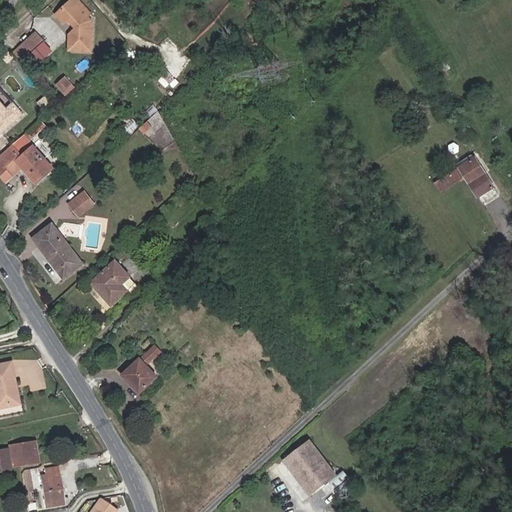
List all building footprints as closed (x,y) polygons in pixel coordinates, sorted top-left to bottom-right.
[(85,17),(81,13),(81,7),(74,0),(73,0),(58,14),(64,21),(72,21),(78,28),(71,35),(70,50),(93,51),(94,19),(91,16),(88,18),(85,17)] [(137,18),(143,13),(134,1),(128,7),(137,18)] [(45,43),(36,32),(20,46),(30,57),(45,43)] [(30,57),(20,46),(13,52),(23,63),(30,57)] [(438,66),(443,74),(451,69),(453,67),(448,60),(438,66)] [(451,69),(443,74),(447,80),(454,75),(451,69)] [(74,89),(66,81),(58,89),(65,97),(74,89)] [(0,133),(2,136),(26,115),(15,101),(9,107),(0,96),(0,133)] [(433,126),(428,118),(415,126),(420,134),(433,126)] [(46,125),(41,120),(28,132),(32,137),(46,125)] [(152,126),(148,121),(143,125),(140,128),(144,133),(152,126)] [(36,184),(53,169),(25,136),(0,158),(0,173),(7,181),(23,168),(36,184)] [(476,157),(436,183),(441,191),(465,176),(470,184),(479,197),(495,187),(486,174),(476,157)] [(79,216),(94,204),(86,192),(70,204),(79,216)] [(64,278),(83,264),(53,225),(35,239),(64,278)] [(116,262),(92,282),(103,294),(104,293),(107,297),(106,298),(112,305),(127,291),(132,296),(140,290),(116,262)] [(140,393),(157,377),(147,366),(156,357),(158,359),(163,354),(156,346),(124,375),(140,393)] [(0,406),(19,402),(9,361),(0,362),(0,406)] [(9,446),(12,465),(37,461),(34,442),(9,446)] [(287,463),(313,496),(339,476),(312,443),(287,463)] [(64,504),(58,466),(45,468),(46,474),(40,475),(46,507),(64,504)] [(112,511),(115,506),(97,497),(96,498),(88,511),(112,511)]
